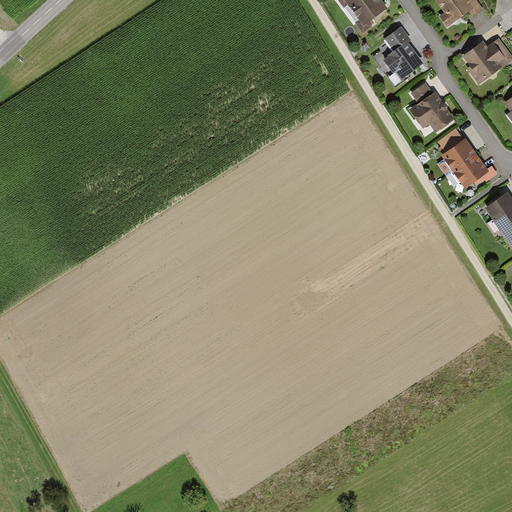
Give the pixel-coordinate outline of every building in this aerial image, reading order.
[(337,0),(344,8),(356,24),(363,33),(373,26),(371,24),(374,22),(373,19),(387,8),(381,1),(381,0),(337,0)] [(475,0),(470,0),(469,0),(439,0),(436,2),(445,13),(439,17),(447,28),(470,11),(474,18),(484,11),(475,0)] [(411,41),(401,27),(383,40),(392,53),(383,60),(393,74),(396,72),(402,80),(424,65),(409,43),(411,41)] [(484,42),(462,58),(469,67),(467,69),(479,85),(511,61),(511,56),(499,39),(488,47),(484,42)] [(433,94),(426,83),(412,93),(420,104),(411,110),(424,128),(430,124),(436,133),(455,120),(441,99),(436,92),(433,94)] [(460,134),(440,148),(444,155),(442,157),(444,160),(439,163),(447,175),(453,171),(465,189),(475,182),(477,185),(486,179),(487,181),(497,175),(491,167),(487,170),(480,160),(473,149),(466,140),(464,141),(460,134)] [(511,200),(507,193),(485,208),(511,246),(511,200)]
